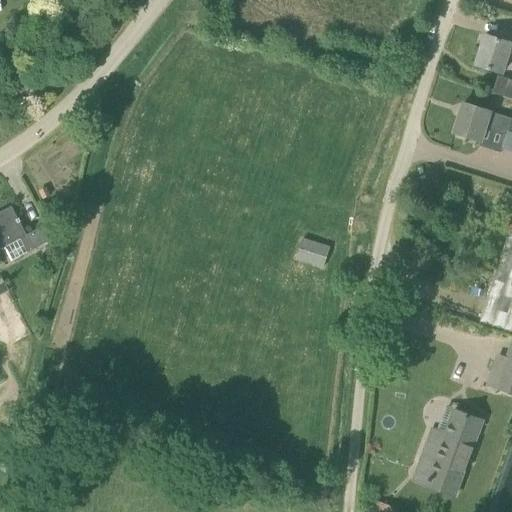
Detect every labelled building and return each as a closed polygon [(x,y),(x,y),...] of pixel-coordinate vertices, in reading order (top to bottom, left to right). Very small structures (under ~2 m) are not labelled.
[(511,34),(510,43),(485,35),(475,66),(501,74),(507,56),(511,57),(511,34)] [(511,97),(511,78),(497,75),(492,92),(511,97)] [(463,103),(454,134),(480,142),(484,129),(506,136),(511,119),(490,112),(463,103)] [(511,118),(511,119),(506,136),(502,149),(511,152),(511,118)] [(0,249),(5,247),(10,256),(12,261),(34,250),(11,208),(0,213),(0,249)] [(511,332),(511,225),(481,322),(511,332)] [(296,260),(323,268),(330,248),(303,239),(296,260)] [(511,394),(511,346),(502,374),(508,376),(503,391),(511,394)] [(413,481),(454,496),(482,420),(454,410),(445,434),(432,429),(413,481)] [(393,511),(394,508),(374,501),(369,511),(393,511)]
